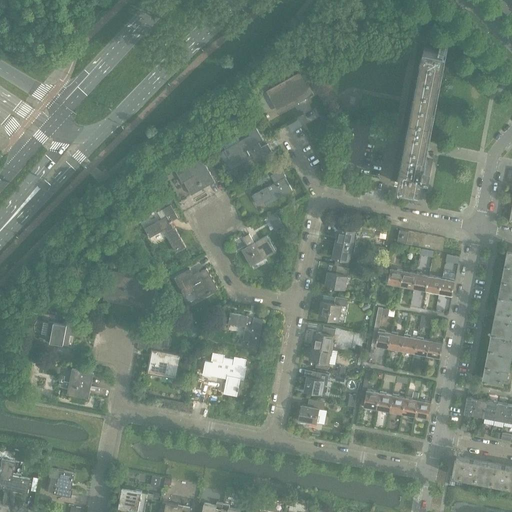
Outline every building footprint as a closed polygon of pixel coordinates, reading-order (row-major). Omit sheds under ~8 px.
[(425,44),(422,58),(398,183),(421,188),(424,171),(427,171),(426,172),(431,173),(433,161),(429,160),(427,160),(448,49),(425,44)] [(291,73),(301,67),(297,60),(287,66),(291,73)] [(289,80),(291,83),(292,85),(279,92),(279,93),(280,92),(288,106),(297,101),(297,100),(303,96),(304,98),(312,93),(300,73),(285,81),(285,82),(289,80)] [(249,156),(246,150),(265,140),(260,130),(241,141),(239,137),(236,136),(231,139),(231,142),(233,145),(225,150),(238,174),(247,169),(242,159),(249,156)] [(268,145),(256,152),(260,159),(272,152),(268,145)] [(215,182),(202,158),(193,163),(192,162),(190,163),(191,164),(188,166),(187,165),(176,171),(183,183),(184,182),(191,195),(197,192),(194,186),(199,183),(201,185),(203,185),(201,182),(205,180),(208,186),(215,182)] [(286,178),(282,170),(271,176),(275,183),(267,188),(253,195),(254,196),(259,204),(258,204),(259,205),(265,201),(267,204),(266,205),(266,206),(293,191),(286,178)] [(171,223),(172,222),(173,221),(178,218),(171,205),(163,209),(167,216),(145,228),(150,238),(163,230),(176,253),(186,247),(174,226),(173,227),(171,223)] [(274,230),(284,225),(278,212),(268,217),(274,230)] [(339,228),(336,242),(355,246),(356,241),(353,240),(355,231),(339,228)] [(398,241),(407,243),(409,231),(400,229),(398,241)] [(409,231),(407,243),(407,244),(413,245),(415,232),(409,231)] [(421,233),(415,232),(413,245),(419,246),(421,233)] [(427,234),(421,233),(419,246),(425,247),(427,234)] [(242,251),(251,266),(276,251),(268,236),(255,244),(249,234),(243,238),(249,247),(242,251)] [(433,236),(427,234),(425,247),(431,248),(433,236)] [(439,237),(433,236),(431,248),(436,250),(439,237)] [(442,251),(445,238),(439,237),(436,250),(442,251)] [(355,246),(336,242),(333,257),(336,258),(334,266),(337,266),(348,268),(351,251),(354,252),(355,246)] [(511,248),(508,247),(496,310),(483,379),(504,383),(511,341),(511,248)] [(458,264),(460,257),(447,254),(446,261),(458,264)] [(350,269),(348,268),(337,266),(336,273),(328,271),(325,285),(331,286),(331,287),(333,288),(333,287),(346,289),(343,288),(346,275),(348,276),(350,269)] [(195,278),(194,276),(190,269),(175,278),(184,294),(194,289),(200,298),(218,288),(206,268),(200,272),(201,275),(195,278)] [(404,270),(391,268),(390,270),(389,277),(388,283),(401,285),(404,270)] [(417,273),(404,270),(401,285),(414,288),(417,273)] [(113,271),(110,286),(109,295),(119,297),(118,303),(129,305),(130,302),(143,304),(142,307),(154,310),(158,289),(156,288),(156,289),(146,287),(148,278),(113,271)] [(429,275),(417,273),(414,288),(427,290),(429,275)] [(442,278),(429,275),(427,290),(439,293),(442,278)] [(455,280),(442,278),(439,293),(452,295),(455,280)] [(319,315),(319,316),(339,320),(342,306),(346,306),(348,299),(336,296),(334,304),(322,301),(322,302),(320,315),(319,315)] [(248,317),(248,316),(231,313),(228,324),(229,324),(229,323),(246,326),(243,339),(242,339),(241,345),(249,347),(249,345),(258,347),(263,319),(254,317),(253,319),(248,317)] [(422,314),(420,325),(432,328),(434,317),(422,314)] [(80,336),(81,331),(84,332),(86,325),(64,321),(64,324),(49,321),(45,341),(69,345),(71,335),(80,336)] [(313,338),(312,345),(313,345),(313,347),(331,351),(334,336),(335,336),(336,329),(324,327),(322,333),(316,332),(315,338),(313,338)] [(176,377),(180,355),(161,352),(162,347),(168,348),(170,338),(164,328),(158,331),(162,338),(161,339),(151,337),(148,350),(153,350),(148,372),(152,373),(151,374),(159,376),(159,374),(176,377)] [(392,333),(379,330),(378,333),(377,339),(376,345),(389,347),(392,333)] [(405,335),(392,333),(389,347),(402,350),(405,335)] [(417,338),(405,335),(402,350),(415,352),(417,338)] [(430,340),(417,338),(415,352),(427,355),(430,340)] [(443,343),(430,340),(427,355),(440,357),(443,343)] [(331,351),(313,347),(312,352),(310,352),(309,357),(311,358),(311,360),(317,361),(316,367),(328,370),(329,363),(331,351)] [(225,391),(224,393),(237,395),(238,390),(239,390),(239,387),(240,379),(244,379),(246,366),(213,360),(213,362),(206,361),(203,374),(211,376),(212,373),(228,376),(226,383),(225,383),(223,391),(225,391)] [(339,366),(337,373),(345,375),(346,367),(339,366)] [(72,368),(70,383),(67,394),(89,398),(94,373),(72,368)] [(307,376),(307,378),(308,379),(306,390),(305,389),(305,390),(322,394),(324,387),(327,387),(329,374),(317,372),(316,378),(307,376)] [(337,374),(336,381),(344,382),(345,375),(337,374)] [(380,392),(367,390),(366,394),(365,400),(364,406),(377,408),(380,392)] [(393,395),(380,392),(377,408),(390,411),(393,395)] [(406,397),(393,395),(390,411),(403,413),(406,397)] [(464,413),(475,415),(479,398),(467,396),(464,413)] [(406,397),(403,413),(415,416),(419,400),(406,397)] [(489,400),(479,398),(475,415),(486,417),(489,400)] [(325,402),(309,399),(308,406),(302,405),(299,419),(300,420),(300,422),(306,423),(307,421),(317,423),(319,409),(324,410),(325,402)] [(432,402),(419,400),(415,416),(429,418),(432,402)] [(499,402),(489,400),(486,417),(496,419),(499,402)] [(508,404),(499,402),(496,419),(505,420),(508,404)] [(503,432),(502,439),(510,441),(511,434),(503,432)] [(452,476),(481,481),(485,462),(456,456),(452,476)] [(12,475),(15,461),(2,459),(0,468),(0,467),(0,488),(27,493),(30,479),(21,477),(21,475),(17,474),(16,476),(12,475)] [(511,466),(485,462),(481,481),(511,487),(511,466)] [(48,491),(52,492),(52,493),(70,497),(72,489),(71,488),(74,473),(58,470),(56,477),(51,476),(48,491)] [(153,475),(151,486),(159,487),(161,477),(153,475)] [(120,501),(119,507),(138,511),(137,511),(144,511),(148,493),(142,492),(142,491),(123,487),(120,501)] [(190,511),(191,508),(163,502),(161,508),(165,509),(164,511),(190,511)] [(221,511),(223,503),(217,502),(216,505),(204,503),(202,511),(221,511)] [(230,504),(223,503),(221,511),(241,511),(241,510),(229,508),(230,504)]
